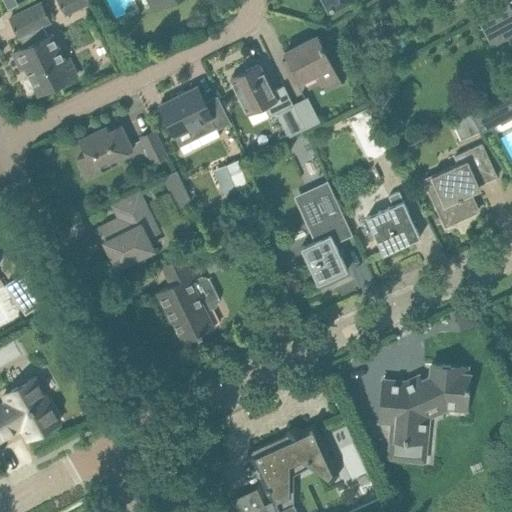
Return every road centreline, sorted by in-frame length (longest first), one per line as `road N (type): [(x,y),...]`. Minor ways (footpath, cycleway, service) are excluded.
road 1 (residential): [(182,410),(511,253)]
road 2 (residential): [(182,410),(57,243),(14,168)]
road 3 (residential): [(2,143),(231,31),(250,0)]
